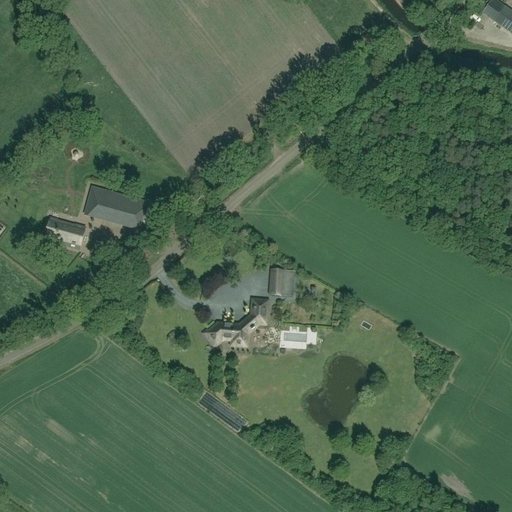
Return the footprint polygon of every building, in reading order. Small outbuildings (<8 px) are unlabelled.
[(511,12),(505,7),(494,22),(510,33),(511,30),(511,12)] [(102,220),(113,223),(139,230),(146,203),(93,188),(89,203),(88,203),(85,215),(93,217),(102,220)] [(51,219),(45,241),(79,251),(85,229),(76,226),(75,227),(57,222),(57,221),(51,219)] [(271,289),(270,296),(281,297),(293,298),(295,272),(283,271),(272,270),(272,277),(271,289)] [(204,334),(215,347),(223,339),(232,340),(231,345),(246,346),(247,336),(246,336),(243,336),(244,330),(250,325),(253,329),(259,324),(266,324),(268,302),(253,301),(252,316),(240,326),(224,325),(223,325),(219,325),(218,324),(209,332),(207,331),(204,334)]
